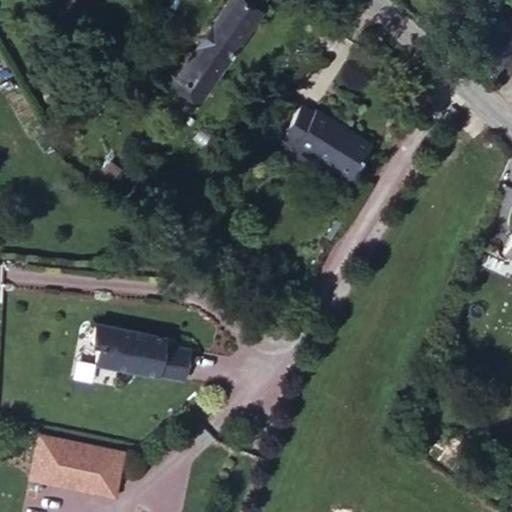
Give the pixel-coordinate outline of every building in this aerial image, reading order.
[(208,0),(164,66),(192,85),(251,0),(208,0)] [(511,43),(511,2),(471,49),(491,67),(511,43)] [(291,118),(272,145),(338,188),(359,152),(309,119),(304,126),(291,118)] [(108,173),(98,165),(82,186),(92,194),(108,173)] [(511,235),(501,231),(490,260),(511,268),(511,235)] [(149,345),(79,330),(73,350),(82,353),(77,371),(166,389),(174,357),(149,351),(149,345)] [(122,446),(36,429),(27,476),(112,493),(122,446)]
